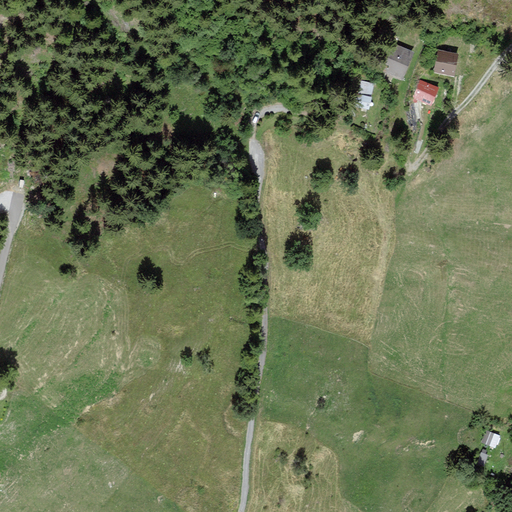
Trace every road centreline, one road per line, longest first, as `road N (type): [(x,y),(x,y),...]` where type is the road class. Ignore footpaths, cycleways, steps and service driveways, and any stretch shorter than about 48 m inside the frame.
road 1 (residential): [(240,511),(264,336),(255,119),(272,107),(287,110)]
road 2 (track): [(416,166),(511,50)]
